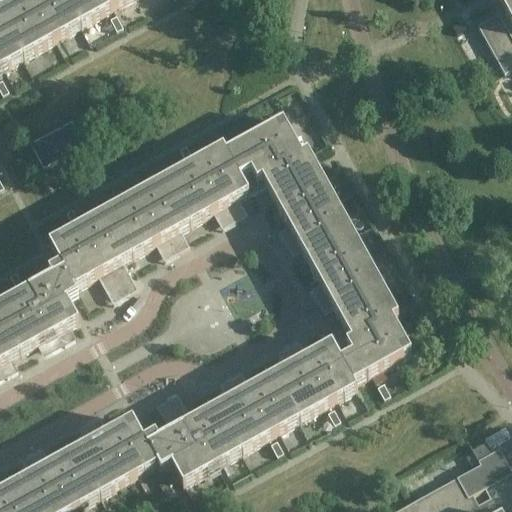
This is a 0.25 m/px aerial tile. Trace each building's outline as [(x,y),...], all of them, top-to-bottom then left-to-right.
[(82,33),(63,0),(4,0),(11,11),(0,17),(0,20),(24,64),(82,33)] [(139,1),(138,0),(63,0),(82,33),(139,1)] [(511,0),(487,0),(493,11),(499,7),(504,16),(478,30),(505,79),(511,74),(511,0)] [(0,77),(24,64),(0,20),(0,77)] [(117,21),(110,24),(117,37),(123,33),(117,21)] [(0,86),(0,95),(3,101),(9,97),(2,85),(0,86)] [(30,148),(43,172),(85,150),(72,126),(30,148)] [(353,240),(321,181),(308,158),(302,161),(284,127),(227,159),(250,200),(266,191),(288,231),(279,236),(293,262),(302,257),(307,265),(353,240)] [(186,167),(193,163),(186,151),(180,154),(186,167)] [(250,200),(227,159),(224,154),(165,186),(191,232),(214,220),(222,234),(248,220),(239,205),(250,200)] [(191,232),(165,186),(107,218),(133,264),(156,251),(164,266),(190,252),(182,237),(191,232)] [(470,217),(490,213),(485,192),(465,196),(470,217)] [(73,230),(79,226),(73,214),(66,218),(73,230)] [(76,296),(99,283),(113,309),(138,295),(124,269),(133,264),(107,218),(49,250),(60,270),(49,277),(52,283),(0,311),(0,321),(22,360),(44,348),(53,364),(78,350),(69,334),(79,328),(68,308),(79,302),(76,296)] [(399,323),(394,313),(353,240),(307,265),(320,289),(311,294),(325,319),(334,314),(345,334),(348,341),(332,350),(355,391),(412,359),(393,326),(399,323)] [(370,261),(382,288),(398,282),(387,254),(370,261)] [(10,281),(17,294),(23,290),(16,278),(10,281)] [(22,360),(0,321),(0,391),(20,380),(12,365),(22,360)] [(358,396),(355,391),(332,350),(308,363),(299,346),(278,358),(287,375),(275,382),(300,428),(358,396)] [(300,428),(275,382),(251,395),(242,378),(220,390),(229,407),(217,413),(243,460),(300,428)] [(377,393),(384,405),(391,401),(384,389),(377,393)] [(243,460),(217,413),(193,427),(178,399),(156,411),(172,438),(159,445),(156,439),(144,446),(133,426),(109,439),(100,422),(79,434),(88,450),(76,457),(101,504),(158,472),(161,478),(172,472),(183,492),(243,460)] [(341,427),(334,415),(328,418),(335,431),(341,427)] [(284,459),(277,446),(271,450),(278,462),(284,459)] [(511,511),(511,477),(510,474),(499,454),(491,459),(485,448),(472,455),(480,470),(404,511),(511,511)] [(86,511),(101,504),(76,457),(52,470),(43,454),(21,466),(30,482),(18,489),(30,511),(86,511)] [(0,511),(30,511),(18,489),(0,499),(0,511)]
